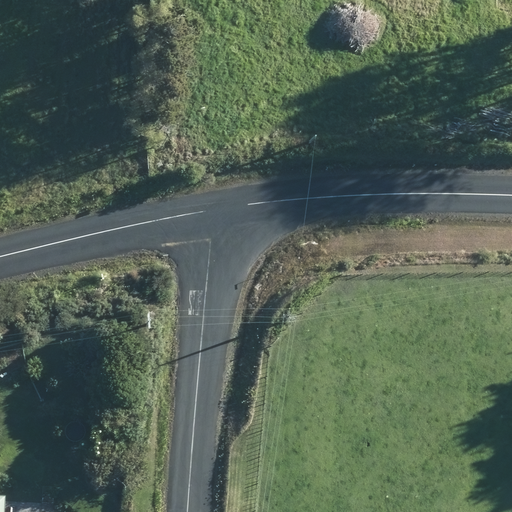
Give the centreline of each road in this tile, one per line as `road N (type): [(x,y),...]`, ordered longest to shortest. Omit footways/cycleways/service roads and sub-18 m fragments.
road 1 (unclassified): [(197,511),(212,210)]
road 2 (unclassified): [(212,210),(399,192),(511,196)]
road 3 (unclassified): [(0,256),(212,210)]
